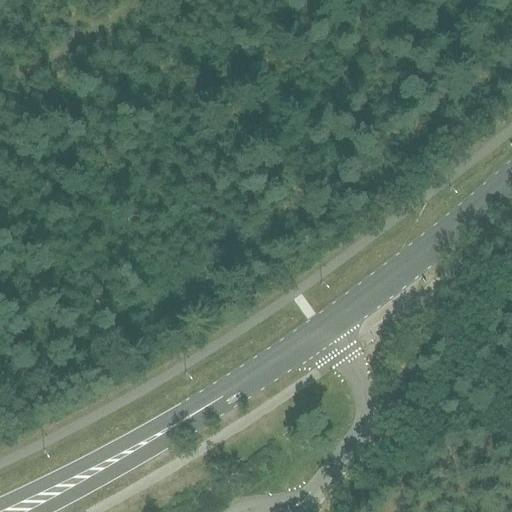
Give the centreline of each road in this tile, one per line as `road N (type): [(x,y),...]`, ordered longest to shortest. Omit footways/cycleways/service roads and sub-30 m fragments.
road 1 (secondary): [(8,511),(166,428),(323,328)]
road 2 (secondary): [(323,328),(511,176)]
road 3 (unclassified): [(299,511),(364,422),(361,387),(342,355)]
